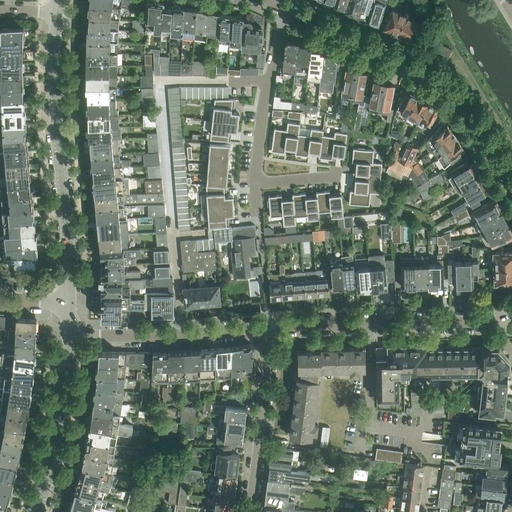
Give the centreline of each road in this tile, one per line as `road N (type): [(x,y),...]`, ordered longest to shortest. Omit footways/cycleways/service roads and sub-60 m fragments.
road 1 (residential): [(511,184),(450,86),(283,10)]
road 2 (tertiary): [(56,13),(68,301)]
road 3 (residential): [(266,331),(482,322),(511,313)]
road 4 (residential): [(67,336),(266,331)]
road 5 (residential): [(246,511),(266,331)]
road 6 (tertiary): [(67,336),(38,511)]
road 7 (residential): [(283,10),(261,106),(255,183)]
